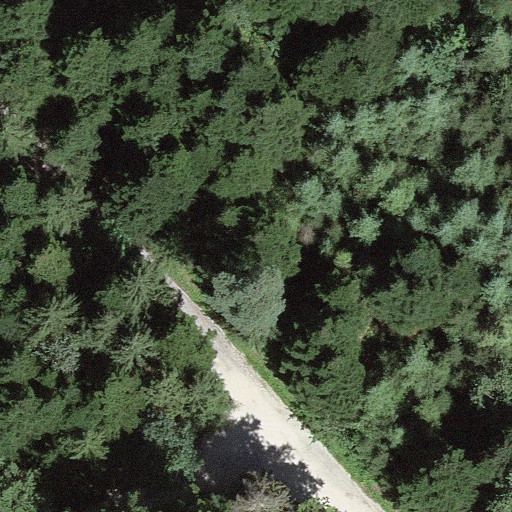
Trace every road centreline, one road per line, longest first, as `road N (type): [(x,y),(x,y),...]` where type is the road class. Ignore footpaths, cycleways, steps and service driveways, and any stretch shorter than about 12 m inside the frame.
road 1 (track): [(0,112),(276,442),(350,511)]
road 2 (track): [(118,511),(276,442)]
